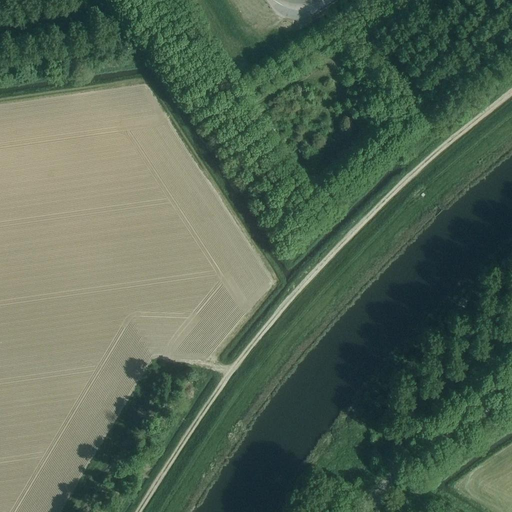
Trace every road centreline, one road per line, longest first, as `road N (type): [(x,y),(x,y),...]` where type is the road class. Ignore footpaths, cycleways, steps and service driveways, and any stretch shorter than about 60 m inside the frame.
road 1 (unclassified): [(141,511),(219,385),(273,317),(402,181),(511,89)]
road 2 (track): [(229,372),(191,364),(147,371),(64,511)]
road 3 (unclassified): [(365,511),(406,463),(511,395)]
